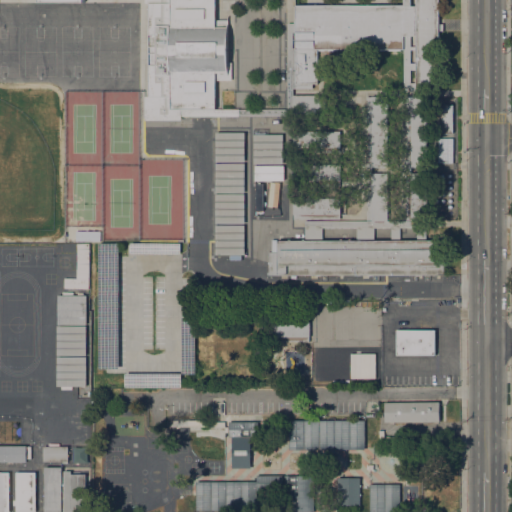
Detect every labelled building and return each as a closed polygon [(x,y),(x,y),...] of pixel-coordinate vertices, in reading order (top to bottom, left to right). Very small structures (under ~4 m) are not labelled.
[(180,116),(180,120),(144,120),(144,96),(148,96),(148,3),(144,3),(144,0),(215,0),(215,20),(228,20),(228,62),(231,62),(231,80),(215,80),(215,109),(215,116),(180,116)] [(404,89),(404,50),(350,50),(350,58),(338,58),(338,50),(317,50),(317,84),(312,83),(312,89),(293,89),(285,89),(285,23),(295,23),(295,5),(403,5),(403,0),(439,0),(439,24),(443,24),(443,31),(439,31),(438,89),(404,89)] [(215,109),(285,109),(285,89),(293,89),(293,95),(293,116),(215,116),(215,109)] [(293,95),(325,95),(325,113),(325,119),(293,119),(293,116),(293,95)] [(371,96),(388,96),(388,167),(372,167),(372,173),(388,173),(388,220),(372,220),(367,220),(366,96),(371,96)] [(427,96),(427,167),(411,167),(411,173),(427,173),(427,220),(411,220),(406,220),(406,96),(427,96)] [(453,134),(438,133),(438,105),(453,105),(453,134)] [(339,131),(339,152),(293,152),(293,131),(339,131)] [(245,132),(244,162),(215,162),(215,132),(245,132)] [(283,134),(283,164),(253,164),(253,134),(283,134)] [(453,162),(438,163),(438,138),(453,138),(453,162)] [(244,163),(244,193),(215,193),(215,163),(244,163)] [(340,164),(340,186),(293,185),(293,164),(340,164)] [(284,165),(284,180),(255,180),(255,166),(284,165)] [(244,194),(244,223),(215,223),(215,194),(244,194)] [(340,198),(340,219),(294,219),(294,214),(293,214),(293,198),(340,198)] [(284,199),(284,214),(255,214),(255,199),(284,199)] [(269,252),(277,252),(277,240),(305,240),(304,221),(372,220),(388,220),(426,220),(426,240),(441,240),(441,264),(286,264),(286,265),(444,265),(444,274),(269,275),(269,252)] [(245,225),(245,255),(215,254),(215,225),(245,225)] [(75,240),(94,240),(94,231),(75,231),(75,240)] [(98,243),(119,243),(119,368),(98,368),(98,243)] [(180,243),(180,253),(130,253),(130,243),(180,243)] [(58,295),(62,295),(62,292),(73,292),(73,295),(86,295),(86,300),(58,300),(58,295)] [(86,300),(86,325),(58,325),(58,300),(86,300)] [(182,317),(195,317),(195,373),(181,373),(182,317)] [(274,342),(274,321),(309,320),(309,342),(274,342)] [(57,326),(86,326),(86,355),(57,355),(57,326)] [(435,329),(435,354),(397,354),(396,329),(435,329)] [(377,351),(377,380),(318,380),(318,351),(377,351)] [(86,356),(87,386),(73,386),(73,389),(68,389),(68,387),(67,387),(67,389),(61,389),(61,386),(57,386),(57,356),(86,356)] [(181,373),(181,387),(125,387),(125,373),(181,373)] [(439,401),(439,421),(385,422),(384,402),(439,401)] [(364,420),(364,450),(289,450),(288,420),(364,420)] [(258,422),(258,437),(253,437),(253,439),(250,439),(250,468),(232,468),(232,437),(229,437),(229,422),(258,422)] [(0,426),(19,427),(19,423),(24,423),(24,426),(27,426),(27,442),(0,441),(0,426)] [(43,461),(43,446),(49,446),(49,443),(59,443),(59,446),(68,446),(68,461),(43,461)] [(0,446),(26,446),(31,446),(31,458),(27,458),(27,462),(0,462),(0,446)] [(86,447),(73,447),(73,462),(86,462),(86,447)] [(62,511),(44,511),(44,467),(62,467),(62,511)] [(63,511),(63,471),(71,471),(71,474),(86,474),(86,511),(63,511)] [(9,511),(0,511),(0,472),(9,472),(9,511)] [(36,511),(16,511),(16,472),(35,472),(36,511)] [(257,481),(257,475),(283,475),(283,491),(256,491),(256,511),(196,511),(195,481),(257,481)] [(314,511),(284,511),(284,476),(296,476),(296,475),(314,475),(314,511)] [(360,507),(338,507),(337,478),(360,478),(360,507)] [(400,511),(369,511),(369,485),(400,484),(400,511)]
